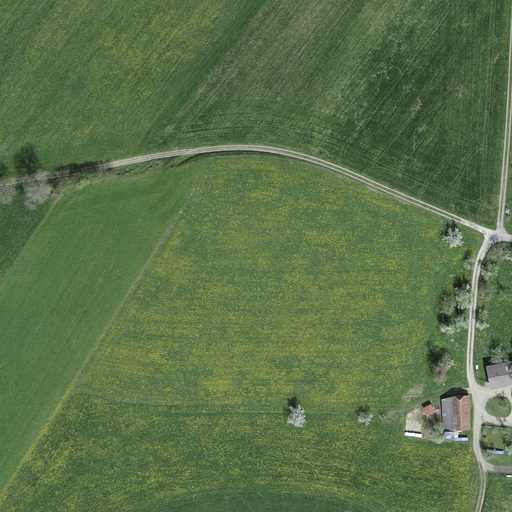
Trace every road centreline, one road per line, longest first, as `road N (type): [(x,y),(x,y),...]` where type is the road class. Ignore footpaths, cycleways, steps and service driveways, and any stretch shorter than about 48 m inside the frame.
road 1 (track): [(511,239),(311,158),(253,147),(0,182)]
road 2 (track): [(477,511),(483,477),(469,358),(474,282),(491,233)]
road 3 (track): [(511,58),(499,235)]
